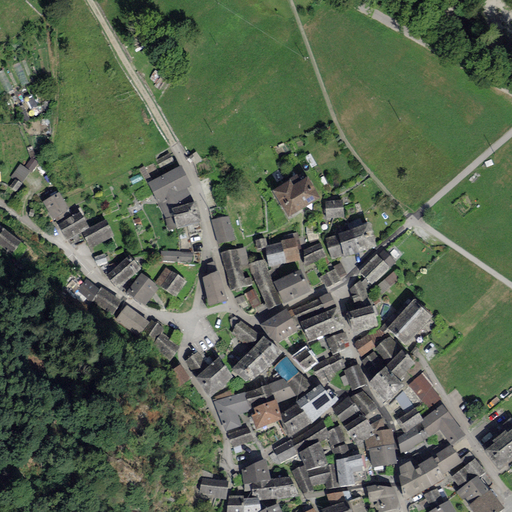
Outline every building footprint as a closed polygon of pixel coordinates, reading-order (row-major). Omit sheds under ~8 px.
[(169,153),(155,160),(160,168),(173,161),(169,153)] [(24,170),(20,167),(12,178),(21,184),(29,173),(31,174),(38,164),(31,159),(24,170)] [(181,165),(148,183),(165,219),(174,217),(171,209),(194,202),(186,188),(191,186),(181,165)] [(320,198),(308,176),(305,171),(290,180),(292,185),(305,207),(320,198)] [(305,207),(292,185),(290,180),(271,191),(287,217),(305,207)] [(20,186),(15,182),(11,188),(16,192),(20,186)] [(69,211),(59,192),(42,201),(52,220),(69,211)] [(342,200),(325,201),(326,219),(344,218),(342,200)] [(196,201),(194,202),(171,209),(174,217),(165,219),(168,230),(201,222),(196,201)] [(80,212),(57,225),(66,241),(82,232),(89,228),(80,212)] [(229,217),(211,221),(217,244),(235,241),(229,217)] [(89,228),(82,232),(90,248),(114,236),(106,220),(89,228)] [(338,235),(324,239),(331,259),(343,256),(343,257),(377,246),(370,223),(337,233),(338,235)] [(21,242),(4,228),(0,233),(0,245),(12,255),(21,242)] [(281,240),(281,242),(285,263),(299,260),(295,237),(281,240)] [(268,267),(285,263),(281,242),(264,246),(268,267)] [(321,243),(303,250),(304,268),(326,258),(321,243)] [(245,247),(220,253),(224,270),(225,270),(241,266),(248,264),(245,247)] [(384,249),(359,272),(372,285),(395,262),(384,249)] [(192,253),(161,251),(160,260),(191,262),(192,253)] [(107,263),(104,254),(94,257),(97,267),(107,263)] [(129,255),(118,266),(129,278),(141,268),(129,255)] [(248,264),(251,274),(267,270),(265,259),(248,264)] [(345,275),(340,265),(333,269),(335,272),(322,278),(326,288),(339,283),(337,279),(345,275)] [(129,278),(118,266),(106,276),(117,289),(129,278)] [(241,266),(225,270),(230,290),(252,284),(250,277),(244,279),(241,266)] [(187,281),(166,268),(155,283),(175,298),(187,281)] [(300,269),(273,282),(284,304),(310,291),(300,269)] [(208,305),(227,301),(218,270),(202,277),(208,305)] [(267,270),(251,274),(258,288),(272,283),(267,270)] [(399,279),(393,272),(378,286),(384,292),(399,279)] [(159,287),(141,273),(126,292),(144,307),(159,287)] [(100,289),(85,278),(76,291),(91,302),(92,300),(100,289)] [(360,281),(350,290),(356,309),(369,306),(360,281)] [(272,283),(258,288),(268,310),(282,303),(272,283)] [(101,287),(100,289),(92,300),(112,315),(121,301),(101,287)] [(319,297),(320,299),(325,312),(336,308),(330,293),(319,297)] [(318,315),(325,312),(320,299),(292,310),(298,322),(300,322),(318,315)] [(414,299),(400,314),(418,332),(432,317),(414,299)] [(126,328),(138,314),(127,305),(115,319),(126,328)] [(347,312),(353,333),(378,326),(372,305),(369,306),(356,309),(347,312)] [(269,338),(278,342),(298,331),(296,326),(300,324),(298,322),(292,310),(291,309),(287,312),(286,308),(259,324),(269,338)] [(318,315),(326,334),(344,327),(336,308),(325,312),(318,315)] [(138,314),(126,328),(137,337),(149,323),(138,314)] [(418,332),(400,314),(387,328),(406,346),(418,332)] [(326,334),(318,315),(300,322),(308,342),(326,334)] [(164,329),(151,320),(144,331),(155,339),(161,333),(164,329)] [(241,321),(231,332),(251,349),(254,346),(262,337),(241,321)] [(385,324),(368,334),(375,347),(388,337),(384,331),(387,328),(385,324)] [(170,339),(161,333),(155,339),(151,347),(169,361),(179,348),(182,334),(174,329),(170,339)] [(345,332),(326,339),(332,354),(350,347),(345,332)] [(375,347),(368,334),(354,343),(361,360),(376,350),(375,347)] [(282,353),(262,337),(254,346),(251,349),(231,370),(248,384),(263,373),(282,353)] [(402,349),(388,337),(375,347),(376,350),(361,360),(371,380),(385,366),(402,349)] [(306,346),(292,357),(304,373),(312,367),(318,362),(306,346)] [(415,364),(402,349),(385,366),(399,381),(415,364)] [(197,352),(184,361),(195,378),(206,368),(197,352)] [(339,353),(326,359),(333,373),(345,368),(339,353)] [(219,357),(206,368),(195,378),(209,399),(233,377),(219,357)] [(285,357),(273,368),(283,379),(284,379),(296,396),(299,400),(314,388),(300,373),(285,357)] [(318,362),(312,367),(319,380),(333,373),(326,359),(318,362)] [(190,380),(179,364),(167,372),(178,388),(190,380)] [(359,365),(343,371),(351,390),(367,384),(359,365)] [(371,380),(369,383),(383,404),(404,387),(399,381),(385,366),(371,380)] [(439,399),(421,377),(410,386),(428,408),(439,399)] [(283,379),(261,388),(266,403),(276,400),(277,403),(296,396),(284,379),(283,379)] [(296,402),(296,403),(311,424),(338,400),(336,396),(332,399),(320,384),(314,388),(299,400),(296,402)] [(244,393),(249,409),(253,408),(266,403),(261,388),(244,393)] [(363,391),(350,398),(361,414),(363,417),(376,408),(377,407),(363,391)] [(403,391),(395,399),(405,414),(414,408),(403,391)] [(249,409),(244,393),(213,402),(222,425),(223,425),(225,431),(241,426),(237,415),(249,411),(249,409)] [(349,396),(333,410),(344,427),(361,414),(350,398),(349,396)] [(280,414),(277,403),(276,400),(266,403),(253,408),(255,414),(251,416),(255,430),(279,421),(282,420),(280,414)] [(283,429),(288,438),(311,424),(296,403),(280,414),(282,420),(279,421),(283,429)] [(465,435),(442,405),(422,419),(423,421),(421,422),(430,437),(439,430),(450,445),(451,446),(465,435)] [(357,445),(365,440),(375,435),(374,431),(389,429),(376,408),(363,417),(361,414),(344,427),(357,445)] [(405,414),(395,421),(404,434),(421,422),(423,421),(422,419),(415,408),(414,408),(405,414)] [(323,421),(291,440),(298,455),(300,454),(299,453),(319,442),(328,438),(330,437),(327,431),(323,421)] [(397,438),(401,453),(423,441),(430,437),(421,422),(404,434),(397,438)] [(340,425),(327,431),(330,437),(328,438),(331,446),(346,440),(340,425)] [(253,441),(249,428),(228,434),(233,447),(253,441)] [(392,429),(389,429),(374,431),(375,435),(365,440),(366,451),(369,451),(369,449),(393,445),(392,429)] [(511,460),(511,439),(507,433),(505,430),(492,441),(494,443),(509,463),(511,460)] [(298,455),(291,440),(274,449),(280,463),(298,455)] [(328,464),(319,442),(299,453),(300,454),(305,466),(306,470),(328,464)] [(509,463),(494,443),(484,451),(499,471),(509,463)] [(347,444),(331,450),(335,460),(351,456),(347,444)] [(393,445),(369,449),(369,451),(372,468),(397,464),(393,445)] [(417,465),(419,467),(420,470),(423,469),(431,486),(449,476),(447,472),(462,462),(451,446),(450,445),(417,465)] [(364,470),(360,454),(351,456),(335,460),(339,487),(354,485),(352,473),(364,470)] [(265,459),(241,470),(244,485),(244,499),(258,497),(258,501),(259,501),(276,499),(273,479),(270,480),(265,459)] [(452,477),(461,489),(477,476),(479,477),(485,472),(475,459),(452,477)] [(410,461),(399,467),(401,475),(399,476),(404,501),(431,486),(423,469),(420,470),(419,467),(415,470),(410,461)] [(328,464),(306,470),(312,487),(325,484),(326,490),(339,488),(336,464),(328,464)] [(306,470),(305,466),(291,471),(303,495),(314,491),(312,487),(306,470)] [(201,479),(211,480),(212,475),(201,470),(200,480),(201,480),(201,479)] [(461,489),(456,492),(462,501),(465,499),(470,505),(488,490),(479,477),(477,476),(461,489)] [(290,477),(273,479),(276,499),(298,496),(290,477)] [(226,500),(228,482),(211,480),(201,479),(201,480),(199,497),(226,500)] [(376,486),(366,487),(367,488),(369,503),(376,501),(377,511),(384,511),(400,508),(395,489),(376,486)] [(436,489),(423,495),(430,511),(443,503),(436,489)] [(489,490),(488,490),(470,505),(468,506),(473,511),(498,511),(504,508),(489,490)] [(326,495),(329,507),(335,505),(347,501),(343,492),(326,495)] [(243,496),(229,496),(228,505),(226,506),(226,511),(243,511),(243,499),(243,496)] [(244,499),(243,499),(243,511),(258,511),(261,511),(259,501),(258,501),(258,497),(244,499)] [(366,511),(361,497),(348,502),(351,511),(366,511)] [(430,511),(427,511),(455,511),(449,500),(443,503),(430,511)] [(351,511),(348,502),(347,501),(335,505),(338,511),(351,511)] [(282,511),(279,503),(261,511),(258,511),(282,511)]
